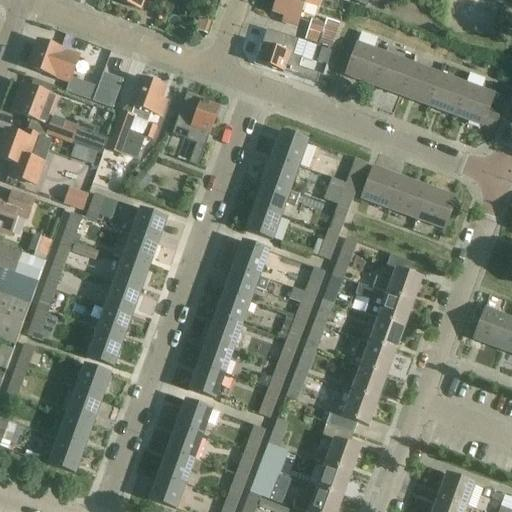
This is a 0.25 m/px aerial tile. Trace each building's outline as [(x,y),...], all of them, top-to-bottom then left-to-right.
[(114,0),(114,1),(139,10),(142,0),(114,0)] [(276,0),(272,13),(284,17),(282,23),(297,28),(304,4),(317,8),(318,5),(319,0),(276,0)] [(311,18),(305,40),(331,49),(340,22),(326,18),(325,22),(311,18)] [(266,31),(255,65),(282,74),(316,84),(318,75),(298,69),(301,59),(294,56),(298,42),(266,31)] [(69,85),(79,58),(37,42),(27,69),(69,85)] [(372,88),(385,54),(357,44),(345,77),(372,88)] [(326,60),(329,51),(319,48),(316,57),(326,60)] [(385,54),(372,88),(399,98),(412,64),(385,54)] [(412,64),(399,98),(426,108),(439,74),(412,64)] [(98,88),(92,103),(112,110),(122,81),(103,74),(98,88)] [(439,74),(426,108),(453,118),(466,84),(439,74)] [(120,113),(106,151),(120,157),(138,163),(147,140),(152,142),(156,129),(147,126),(151,114),(161,118),(166,103),(161,101),(165,89),(157,86),(157,82),(150,80),(147,83),(140,80),(130,107),(133,108),(130,116),(120,113)] [(481,128),(482,126),(486,114),(493,95),(466,84),(453,118),(481,128)] [(20,86),(10,114),(48,128),(48,127),(49,127),(46,136),(70,145),(87,151),(93,135),(76,129),(76,128),(51,119),(54,112),(58,100),(46,96),(20,86)] [(186,97),(174,129),(188,134),(185,141),(196,145),(188,165),(197,168),(209,135),(209,136),(219,109),(186,97)] [(88,127),(94,113),(68,103),(63,117),(88,127)] [(482,126),(490,129),(493,130),(497,118),(486,114),(482,126)] [(24,138),(4,131),(0,142),(0,160),(12,165),(8,177),(35,187),(43,164),(30,159),(38,137),(26,132),(24,138)] [(306,143),(281,134),(272,159),(298,168),(306,143)] [(93,135),(87,151),(102,156),(108,140),(93,135)] [(298,168),(272,159),(264,183),(289,192),(298,168)] [(356,189),(362,171),(352,167),(345,185),(356,189)] [(361,201),(388,211),(400,178),(373,168),(361,201)] [(400,178),(388,211),(415,221),(427,188),(400,178)] [(289,192),(264,183),(255,208),(280,217),(285,204),(294,207),(298,196),(289,193),(289,192)] [(443,232),(455,198),(453,198),(446,195),(427,188),(415,221),(443,232)] [(68,190),(63,206),(66,207),(82,212),(88,197),(68,190)] [(94,192),(85,217),(97,221),(106,197),(94,192)] [(347,213),(353,196),(343,192),(336,209),(347,213)] [(34,201),(11,193),(7,205),(0,202),(0,234),(10,238),(18,217),(27,221),(34,201)] [(280,217),(255,208),(246,233),(271,242),(280,217)] [(131,237),(156,246),(165,221),(140,212),(131,237)] [(337,238),(344,220),(324,212),(318,227),(328,231),(327,234),(337,238)] [(115,228),(97,221),(85,217),(71,213),(61,240),(89,250),(92,243),(85,241),(86,237),(76,233),(78,227),(111,239),(115,228)] [(51,243),(39,239),(32,236),(27,251),(45,258),(51,243)] [(156,246),(131,237),(122,261),(148,270),(156,246)] [(96,253),(89,250),(61,240),(53,264),(64,268),(70,251),(94,260),(96,253)] [(328,262),(335,244),(324,240),(317,258),(328,262)] [(233,269),(258,278),(267,253),(242,244),(233,269)] [(0,269),(13,274),(14,275),(21,255),(0,247),(0,269)] [(334,269),(345,273),(352,255),(341,251),(334,269)] [(45,264),(21,255),(14,275),(37,284),(45,264)] [(375,279),(371,290),(371,291),(412,305),(421,280),(410,276),(413,268),(414,265),(390,256),(385,269),(394,272),(390,284),(375,279)] [(148,270),(122,261),(113,286),(139,295),(148,270)] [(53,264),(44,289),(55,292),(64,268),(53,264)] [(269,282),(258,278),(233,269),(224,293),(249,302),(254,290),(264,293),(269,282)] [(29,307),(37,284),(14,275),(13,274),(4,298),(29,307)] [(321,280),(311,276),(304,294),(314,298),(321,280)] [(331,276),(325,294),(336,298),(342,280),(331,276)] [(130,319),(139,295),(113,286),(105,310),(130,319)] [(371,291),(371,290),(358,286),(354,296),(367,300),(368,304),(364,316),(377,320),(403,330),(412,305),(371,291)] [(51,303),(55,292),(44,289),(36,311),(44,314),(56,318),(60,307),(51,303)] [(314,298),(304,294),(294,290),(290,300),(300,304),(294,319),(305,323),(312,305),(314,298)] [(215,318),(241,327),(249,302),(224,293),(215,318)] [(29,307),(4,298),(0,296),(0,342),(14,348),(29,307)] [(316,318),(326,322),(333,304),(322,300),(316,318)] [(130,319),(105,310),(96,335),(121,344),(130,319)] [(472,341),(499,351),(510,320),(484,310),(472,341)] [(36,311),(27,336),(36,339),(44,314),(36,311)] [(207,342),(232,351),(241,327),(215,318),(207,342)] [(403,330),(377,320),(368,345),(394,354),(403,330)] [(511,320),(510,320),(499,351),(511,355),(511,320)] [(285,343),(296,347),(303,330),(292,325),(285,343)] [(324,329),(313,325),(306,342),(317,346),(324,329)] [(121,344),(96,335),(87,360),(112,369),(121,344)] [(198,367),(223,376),(232,351),(207,342),(198,367)] [(359,342),(350,366),(359,369),(386,379),(394,354),(368,345),(359,342)] [(23,344),(13,370),(24,374),(33,348),(23,344)] [(0,369),(6,371),(13,352),(0,347),(0,369)] [(293,354),(283,349),(276,367),(287,371),(293,354)] [(315,353),(304,349),(297,367),(308,371),(315,353)] [(75,392),(100,401),(109,376),(84,367),(75,392)] [(223,376),(198,367),(189,392),(214,401),(223,376)] [(350,394),(377,403),(386,379),(359,369),(350,394)] [(15,398),(24,374),(13,370),(5,395),(15,398)] [(288,391),(299,395),(305,377),(295,373),(288,391)] [(278,396),(284,378),(274,374),(267,392),(278,396)] [(333,405),(325,426),(352,436),(356,424),(368,428),(377,403),(350,394),(341,390),(336,406),(333,405)] [(66,417),(92,426),(100,401),(75,392),(66,417)] [(15,398),(5,395),(0,407),(0,419),(7,422),(15,398)] [(268,420),(275,402),(264,398),(257,416),(268,420)] [(185,403),(176,428),(201,437),(210,412),(185,403)] [(66,417),(58,441),(83,450),(92,426),(66,417)] [(270,439),(281,443),(287,425),(277,421),(270,439)] [(348,447),(352,436),(325,426),(321,437),(333,442),(327,456),(316,452),(312,462),(324,466),(350,476),(359,451),(348,447)] [(201,437),(176,428),(167,452),(193,461),(201,437)] [(244,452),(255,456),(261,438),(251,434),(244,452)] [(58,441),(49,466),(74,475),(83,450),(58,441)] [(261,463),(271,467),(278,450),(267,446),(261,463)] [(167,452),(158,477),(184,486),(189,472),(197,474),(200,465),(192,462),(193,461),(167,452)] [(235,477),(245,481),(252,463),(241,459),(235,477)] [(350,476),(324,466),(315,491),(341,501),(350,476)] [(269,474),(258,470),(249,494),(260,498),(268,502),(277,477),(269,474)] [(445,476),(436,500),(465,510),(474,486),(445,476)] [(184,486),(158,477),(149,502),(175,511),(184,486)] [(225,501),(236,505),(243,487),(232,483),(225,501)] [(291,510),(296,511),(337,511),(341,501),(315,491),(310,503),(296,498),(291,510)] [(249,494),(242,511),(254,511),(260,498),(249,494)] [(464,511),(465,510),(436,500),(432,511),(464,511)]
